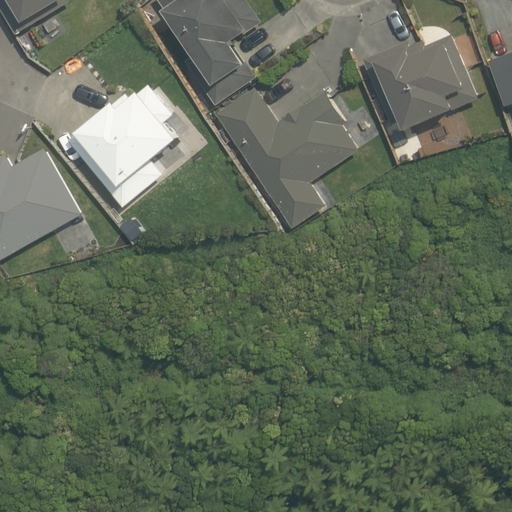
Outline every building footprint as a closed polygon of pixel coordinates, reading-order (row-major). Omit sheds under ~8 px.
[(0,0),(21,33),(76,0),(0,0)] [(253,61),(238,40),(267,21),(252,0),(164,0),(201,53),(190,60),(221,105),(262,76),(252,62),(253,61)] [(413,128),(485,98),(458,34),(440,41),(440,38),(430,42),(428,39),(414,45),(412,39),(368,58),(397,124),(409,119),(413,128)] [(511,53),(495,60),(511,105),(511,104),(511,53)] [(136,98),(132,93),(74,139),(129,206),(169,174),(157,160),(187,135),(172,119),(180,113),(155,83),(136,98)] [(298,228),(332,205),(316,182),(366,148),(348,124),(352,121),(331,90),(306,106),(306,105),(288,117),(289,118),(284,121),(261,86),(221,113),(298,228)] [(0,261),(0,262),(88,213),(50,147),(18,165),(11,153),(0,158),(0,261)]
